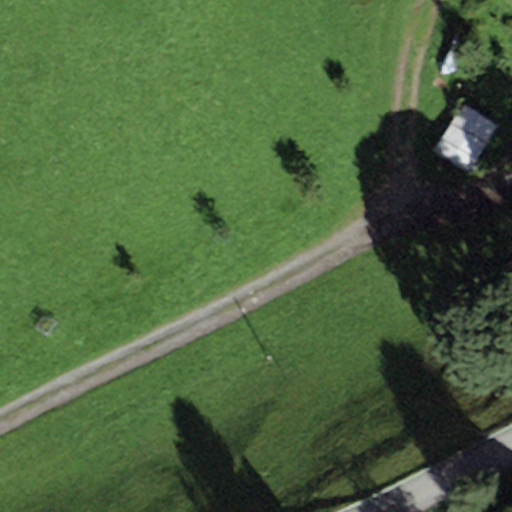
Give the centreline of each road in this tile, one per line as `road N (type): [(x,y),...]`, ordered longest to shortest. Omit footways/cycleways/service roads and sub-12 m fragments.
road 1 (track): [(0,421),(419,217),(493,190),(511,171)]
road 2 (residential): [(375,511),(511,446)]
